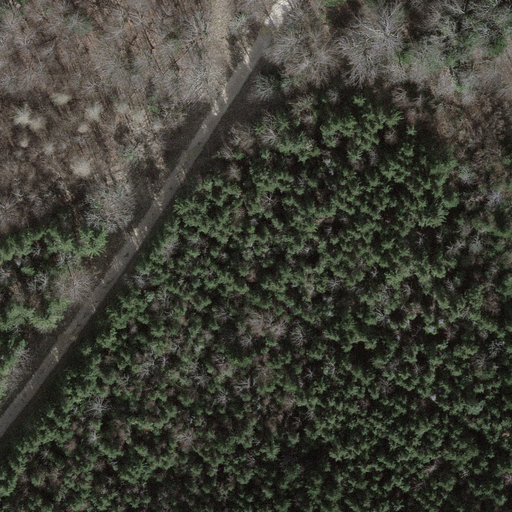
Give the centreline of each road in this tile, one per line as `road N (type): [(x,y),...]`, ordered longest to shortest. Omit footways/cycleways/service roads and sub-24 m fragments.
road 1 (track): [(282,0),(104,280),(0,424)]
road 2 (track): [(203,125),(345,61),(439,0)]
